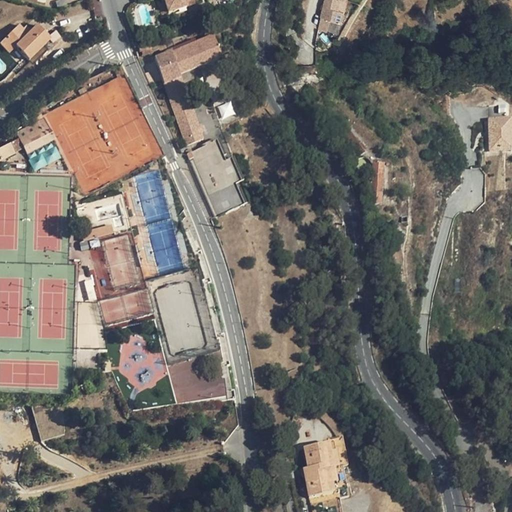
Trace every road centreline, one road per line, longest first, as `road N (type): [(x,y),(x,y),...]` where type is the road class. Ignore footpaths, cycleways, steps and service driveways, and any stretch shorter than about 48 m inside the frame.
road 1 (secondary): [(269,0),(262,44),(270,87),(349,206),(369,373),(437,457),(455,511)]
road 2 (unclassified): [(251,511),(236,337),(216,261),(120,43)]
road 3 (residential): [(120,43),(0,121)]
